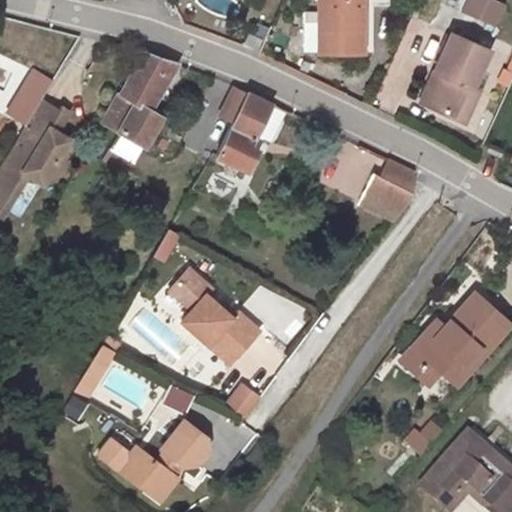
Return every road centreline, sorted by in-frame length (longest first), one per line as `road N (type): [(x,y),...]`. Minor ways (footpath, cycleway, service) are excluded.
road 1 (unclassified): [(511,204),(242,67),(134,26)]
road 2 (unknown): [(494,194),(263,511)]
road 3 (unknown): [(445,168),(260,415)]
road 4 (unclassified): [(134,26),(0,1)]
